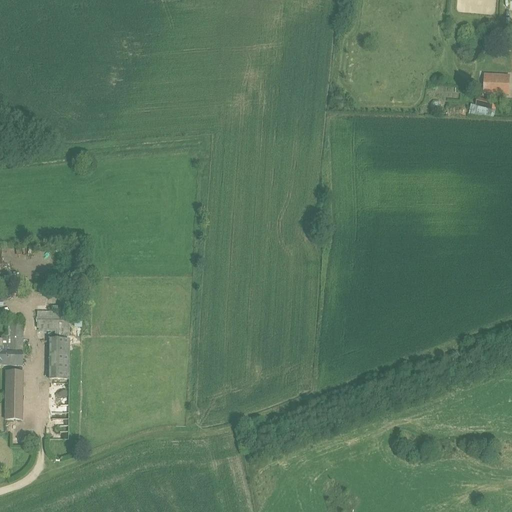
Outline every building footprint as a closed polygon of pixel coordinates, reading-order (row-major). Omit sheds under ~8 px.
[(485,74),(484,95),(509,96),(510,76),(485,74)] [(474,116),(491,120),(491,118),(494,119),(496,109),(498,103),(495,102),(478,98),(474,116)] [(39,262),(39,250),(31,250),(30,262),(39,262)] [(59,336),(69,336),(70,312),(37,312),(37,329),(38,329),(38,332),(59,332),(59,336)] [(1,366),(22,367),(23,352),(23,320),(8,320),(8,336),(1,336),(1,340),(0,339),(0,366),(1,366)] [(48,339),(48,380),(69,380),(69,339),(48,339)] [(5,420),(21,421),(22,373),(6,372),(5,420)] [(51,392),(52,413),(59,413),(58,406),(66,406),(65,391),(51,392)]
